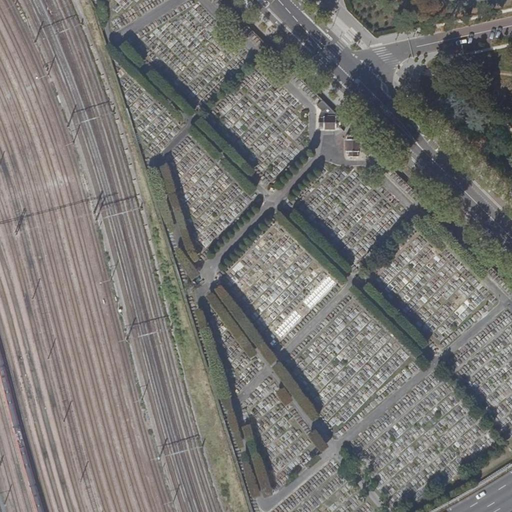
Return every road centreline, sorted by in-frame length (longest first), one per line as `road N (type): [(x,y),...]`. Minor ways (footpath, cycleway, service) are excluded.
road 1 (primary): [(511,235),(342,67)]
road 2 (unclassified): [(342,67),(511,26)]
